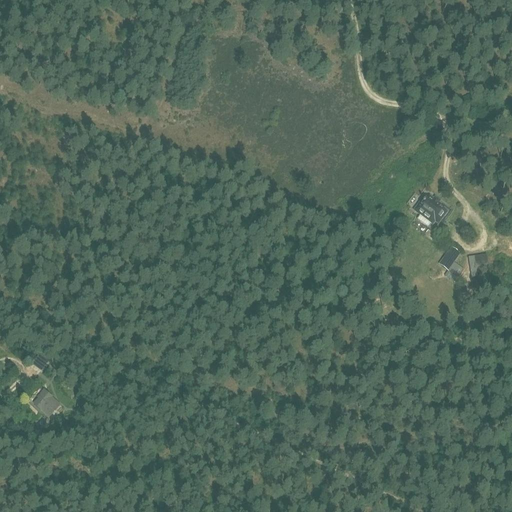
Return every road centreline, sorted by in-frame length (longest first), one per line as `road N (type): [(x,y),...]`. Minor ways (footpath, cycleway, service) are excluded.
road 1 (track): [(0,301),(437,511)]
road 2 (track): [(464,207),(445,181),(449,142),(432,118),(359,88),(351,0)]
